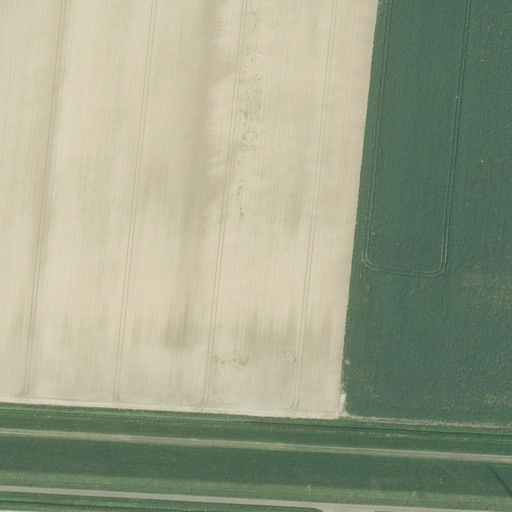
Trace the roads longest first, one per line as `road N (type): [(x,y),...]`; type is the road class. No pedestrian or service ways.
road 1 (track): [(0,431),(511,460)]
road 2 (unclassified): [(431,511),(0,489)]
